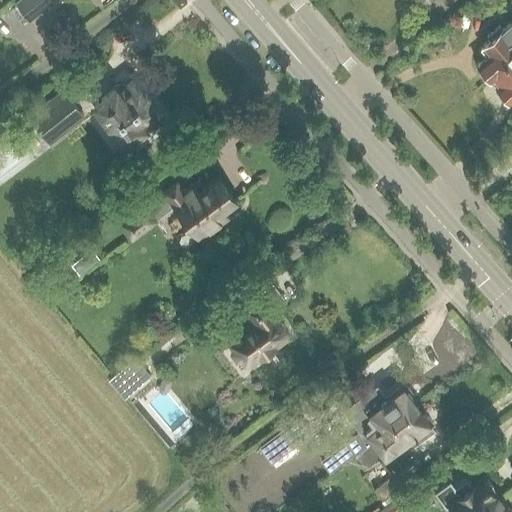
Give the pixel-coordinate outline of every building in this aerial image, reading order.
[(51,0),(18,0),(16,2),(29,19),(53,1),(51,0)] [(511,21),(504,28),(503,29),(501,30),(497,26),(485,36),(489,41),(482,46),(488,53),(477,63),(479,66),(479,71),(483,76),(488,76),(490,79),(511,59),(511,21)] [(511,59),(490,79),(499,88),(498,93),(503,98),(507,98),(509,100),(511,97),(511,59)] [(115,86),(116,88),(96,103),(125,143),(136,135),(139,136),(144,132),(145,128),(160,117),(151,105),(152,100),(146,92),(142,93),(133,81),(126,86),(124,83),(118,84),(115,86)] [(68,90),(32,116),(51,142),(87,116),(68,90)] [(2,132),(0,133),(0,150),(10,143),(2,132)] [(176,181),(121,222),(132,237),(175,205),(199,237),(228,215),(223,209),(236,199),(217,174),(198,188),(193,181),(182,189),(176,181)] [(93,250),(72,265),(80,275),(100,259),(93,250)] [(279,320),(271,311),(285,300),(272,283),(244,305),(250,313),(245,317),(248,320),(229,335),(234,342),(233,347),(239,354),(244,355),(249,362),(264,350),(269,351),(276,346),(277,341),(288,333),(286,330),(287,326),(283,321),(279,320)] [(136,357),(110,380),(126,398),(152,375),(136,357)] [(331,470),(357,451),(419,405),(412,395),(412,391),(408,386),(405,386),(403,383),(359,415),(368,427),(364,429),(369,436),(365,439),(359,435),(324,461),(331,470)] [(429,423),(431,421),(419,405),(357,451),(368,466),(379,458),(377,456),(381,453),(384,456),(393,450),(398,456),(433,430),(429,423)] [(299,417),(274,435),(287,451),(311,433),(299,417)] [(394,477),(376,490),(385,501),(402,488),(394,477)] [(472,485),(466,477),(454,486),(449,480),(435,491),(445,505),(450,502),(457,511),(478,511),(497,498),(491,490),(493,488),(486,478),(484,480),(482,478),(472,485)] [(404,511),(408,510),(398,496),(376,511),(404,511)] [(511,511),(507,506),(504,508),(497,498),(478,511),(511,511)]
